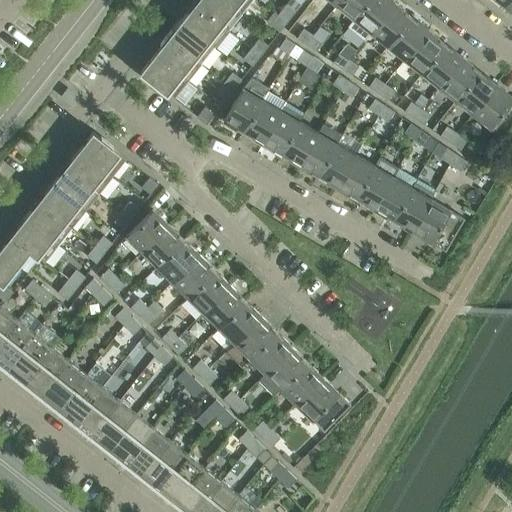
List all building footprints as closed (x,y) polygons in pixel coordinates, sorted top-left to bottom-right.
[(225,0),(197,0),(194,3),(228,30),(242,13),(225,0)] [(225,0),(242,13),(252,0),(225,0)] [(341,0),(337,5),(354,19),(368,0),(341,0)] [(390,0),(368,0),(354,19),(348,26),(365,39),(371,32),(394,3),(390,0)] [(194,3),(181,20),(215,47),(228,30),(194,3)] [(394,3),(371,32),(388,46),(411,16),(394,3)] [(286,4),(278,14),(288,22),(296,12),(286,4)] [(288,22),(278,14),(270,25),(280,32),(288,22)] [(411,16),(388,46),(405,59),(428,30),(411,16)] [(181,20),(168,37),(202,64),(215,47),(181,20)] [(296,39),(306,45),(313,35),(303,29),(296,39)] [(428,30),(405,59),(422,73),(445,44),(428,30)] [(313,35),(306,45),(316,52),(323,42),(313,35)] [(168,37),(154,54),(188,81),(202,64),(168,37)] [(285,38),(285,39),(278,48),(288,55),(295,45),(285,38)] [(259,39),(251,49),(260,56),(269,46),(259,39)] [(445,44),(422,73),(439,87),(462,57),(445,44)] [(260,56),(251,49),(243,59),(252,66),(260,56)] [(296,60),(306,67),(313,57),(303,50),(296,60)] [(332,63),(342,70),(349,60),(339,53),(332,63)] [(188,81),(154,54),(140,72),(174,99),(188,81)] [(313,57),(306,67),(316,74),(323,64),(313,57)] [(462,57),(439,87),(456,100),(479,71),(462,57)] [(349,60),(342,70),(352,76),(358,66),(349,60)] [(479,71),(456,100),(473,114),(496,84),(479,71)] [(232,72),(224,82),(234,90),(242,80),(232,72)] [(332,85),(342,91),(349,81),(339,75),(332,85)] [(368,87),(378,94),(385,84),(375,77),(368,87)] [(349,81),(342,91),(352,98),(358,88),(349,81)] [(234,90),(224,82),(216,93),(226,100),(234,90)] [(385,84),(378,94),(388,101),(394,91),(385,84)] [(511,96),(496,84),(473,114),(503,138),(511,126),(511,96)] [(76,94),(68,88),(61,96),(69,102),(76,94)] [(224,121),(243,132),(262,100),(243,88),(224,121)] [(267,91),(262,100),(243,132),(262,143),(286,102),(267,91)] [(421,94),(414,102),(421,108),(428,100),(421,94)] [(368,109),(378,116),(385,106),(375,99),(368,109)] [(286,102),(262,143),(281,154),(300,122),(305,113),(286,102)] [(404,112),(414,118),(421,108),(411,102),(404,112)] [(385,106),(378,116),(388,122),(394,112),(385,106)] [(205,107),(197,117),(206,124),(214,114),(205,107)] [(421,108),(414,118),(424,125),(430,115),(421,108)] [(300,122),(281,154),(299,165),(318,133),(300,122)] [(404,133),(414,140),(420,130),(411,123),(404,133)] [(318,133),(299,165),(318,176),(337,143),(342,135),(323,124),(318,133)] [(440,136),(450,143),(456,133),(447,126),(440,136)] [(420,130),(414,140),(423,147),(430,137),(420,130)] [(93,132),(79,150),(112,177),(127,159),(93,132)] [(456,133),(450,143),(460,150),(467,140),(456,133)] [(337,143),(318,176),(337,187),(356,155),(337,143)] [(440,158),(450,164),(456,154),(446,148),(440,158)] [(79,150),(65,167),(99,193),(112,177),(79,150)] [(456,154),(450,164),(460,171),(467,162),(456,154)] [(356,155),(337,187),(356,198),(375,166),(356,155)] [(375,166),(356,198),(374,209),(398,168),(380,157),(375,166)] [(65,167),(52,184),(85,211),(99,193),(65,167)] [(398,168),(374,209),(393,220),(417,179),(398,168)] [(159,184),(149,177),(141,187),(151,195),(159,184)] [(417,179),(393,220),(412,231),(431,198),(436,190),(417,179)] [(52,184),(38,201),(72,228),(85,211),(52,184)] [(431,198),(412,231),(445,251),(464,218),(431,198)] [(38,201),(25,218),(58,245),(72,228),(38,201)] [(130,201),(122,212),(131,219),(139,209),(130,201)] [(126,235),(142,251),(169,224),(153,209),(126,235)] [(131,219),(122,212),(114,222),(123,229),(131,219)] [(25,218),(11,235),(30,249),(29,250),(44,263),(58,245),(25,218)] [(169,224),(142,251),(158,266),(184,240),(169,224)] [(0,248),(0,282),(2,284),(29,250),(30,249),(11,235),(0,248)] [(103,236),(95,246),(104,253),(112,243),(103,236)] [(184,240),(158,266),(173,282),(200,255),(184,240)] [(104,253),(95,246),(87,256),(96,263),(104,253)] [(200,255),(173,282),(188,297),(215,270),(200,255)] [(76,269),(67,281),(76,288),(86,277),(76,269)] [(100,277),(108,285),(117,277),(108,269),(100,277)] [(215,270),(188,297),(204,312),(230,285),(215,270)] [(117,277),(108,285),(117,294),(125,285),(117,277)] [(85,287),(94,296),(103,288),(93,279),(85,287)] [(25,290),(35,298),(42,288),(32,280),(25,290)] [(76,288),(67,281),(58,293),(67,300),(76,288)] [(0,282),(0,297),(5,302),(13,292),(2,284),(0,282)] [(230,285),(204,312),(219,327),(246,300),(230,285)] [(42,288),(35,298),(45,306),(53,296),(42,288)] [(103,288),(94,296),(103,306),(112,297),(103,288)] [(131,308),(139,316),(148,307),(139,299),(131,308)] [(246,300),(219,327),(235,343),(261,316),(246,300)] [(148,307),(139,316),(147,324),(156,316),(148,307)] [(114,316),(124,326),(132,317),(123,308),(114,316)] [(0,342),(16,323),(0,310),(0,342)] [(261,316),(235,343),(250,358),(277,331),(261,316)] [(132,317),(124,326),(133,335),(141,326),(132,317)] [(16,323),(0,342),(0,360),(8,367),(32,336),(16,323)] [(161,338),(170,346),(178,338),(170,329),(161,338)] [(277,331),(250,358),(265,373),(292,347),(277,331)] [(32,336),(8,367),(25,381),(49,349),(32,336)] [(178,338),(170,346),(178,354),(187,346),(178,338)] [(145,347),(155,356),(163,348),(154,339),(145,347)] [(292,347),(265,373),(281,388),(307,362),(292,347)] [(163,348),(155,356),(164,365),(172,357),(163,348)] [(49,349),(25,381),(42,394),(66,363),(49,349)] [(192,368),(201,377),(209,368),(201,360),(192,368)] [(307,362),(281,388),(296,404),(323,377),(307,362)] [(66,363),(42,394),(59,408),(84,376),(66,363)] [(209,368),(201,377),(209,385),(217,376),(209,368)] [(176,378),(186,387),(194,378),(185,369),(176,378)] [(84,376),(59,408),(76,421),(100,390),(84,376)] [(323,377),(296,404),(324,431),(351,404),(323,377)] [(194,378),(186,387),(195,396),(203,388),(194,378)] [(100,390),(76,421),(93,434),(117,403),(100,390)] [(223,399),(232,407),(240,399),(232,390),(223,399)] [(240,399),(232,407),(240,416),(248,407),(240,399)] [(207,408),(216,418),(225,409),(216,400),(207,408)] [(117,403),(93,434),(110,448),(134,417),(117,403)] [(225,409),(216,418),(226,427),(234,418),(225,409)] [(134,417),(110,448),(127,461),(151,430),(134,417)] [(254,429),(262,438),(271,429),(262,421),(254,429)] [(271,429),(262,438),(271,447),(280,438),(271,429)] [(151,430),(127,461),(144,475),(168,444),(151,430)] [(238,439),(248,448),(256,440),(247,431),(238,439)] [(256,440),(248,448),(257,457),(265,449),(256,440)] [(168,444),(144,475),(161,488),(185,457),(168,444)] [(185,457),(161,488),(178,502),(202,471),(185,457)] [(269,470),(279,479),(287,471),(278,461),(269,470)] [(202,471),(178,502),(190,511),(197,511),(219,484),(202,471)] [(287,471),(279,479),(288,488),(296,480),(287,471)] [(219,484),(197,511),(224,511),(236,497),(219,484)] [(236,497),(224,511),(252,511),(253,511),(236,497)]
